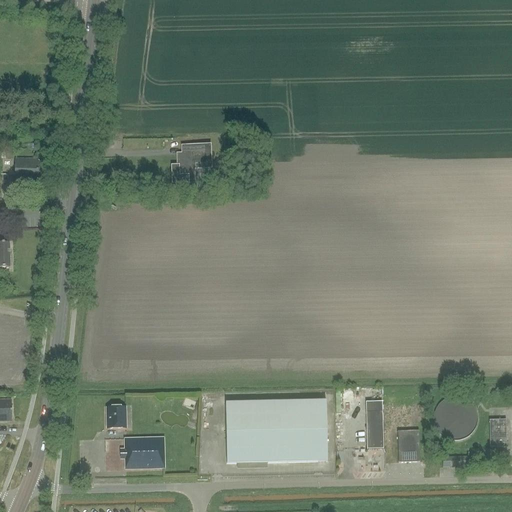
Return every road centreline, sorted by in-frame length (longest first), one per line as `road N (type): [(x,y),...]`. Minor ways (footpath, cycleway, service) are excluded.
road 1 (secondary): [(25,492),(52,389),(93,1)]
road 2 (unclassified): [(202,487),(511,480)]
road 3 (unclassified): [(25,492),(202,487)]
